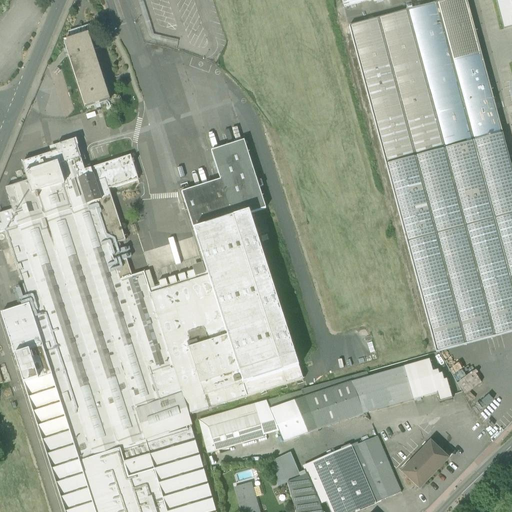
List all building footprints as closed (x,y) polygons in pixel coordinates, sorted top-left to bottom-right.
[(449,0),(351,25),(435,351),(511,330),(511,162),(470,0),(449,0)] [(511,0),(495,0),(504,30),(511,27),(511,0)] [(68,33),(69,35),(90,28),(90,26),(68,33)] [(69,35),(71,40),(89,35),(92,34),(90,28),(69,35)] [(110,101),(89,35),(71,40),(64,43),(85,109),(110,101)] [(1,314),(64,511),(216,511),(191,428),(171,434),(169,434),(192,426),(189,416),(151,295),(144,273),(132,277),(127,260),(114,264),(109,246),(125,241),(109,190),(138,180),(131,156),(90,169),(90,170),(84,172),(76,147),(78,146),(76,140),(55,147),(57,152),(22,163),(26,175),(26,176),(24,176),(25,179),(22,180),(23,184),(6,189),(12,211),(0,214),(0,223),(1,225),(0,225),(0,233),(5,232),(23,289),(19,290),(22,298),(26,296),(29,305),(1,314)] [(204,263),(208,277),(247,398),(303,380),(299,367),(298,367),(249,215),(266,209),(259,188),(263,187),(261,181),(257,182),(244,142),(211,153),(221,181),(190,191),(189,187),(178,191),(183,204),(185,203),(204,263)] [(15,171),(17,177),(23,176),(21,169),(15,171)] [(208,277),(204,263),(190,268),(194,282),(208,277)] [(144,273),(151,295),(157,294),(150,271),(144,273)] [(194,282),(157,294),(151,295),(189,416),(247,398),(208,277),(194,282)] [(404,368),(369,378),(351,384),(363,415),(413,401),(414,401),(437,394),(439,403),(452,400),(447,380),(444,381),(442,375),(439,375),(438,371),(433,373),(429,361),(404,368)] [(351,383),(351,384),(369,378),(367,373),(350,378),(351,383)] [(273,433),(279,431),(270,411),(295,402),(305,399),(345,385),(343,380),(261,403),(255,405),(260,426),(263,436),(273,433)] [(318,430),(363,415),(351,384),(351,383),(345,385),(305,399),(318,430)] [(308,434),(318,430),(305,399),(295,402),(308,434)] [(283,442),(308,434),(295,402),(270,411),(279,431),(283,442)] [(199,421),(202,431),(209,429),(242,419),(245,430),(260,426),(255,405),(199,421)] [(242,419),(209,429),(216,452),(249,443),(245,430),(242,419)] [(260,426),(245,430),(249,443),(264,438),(263,436),(260,426)] [(208,455),(216,452),(209,429),(202,431),(208,455)] [(316,470),(316,472),(328,499),(333,511),(357,511),(401,494),(377,438),(358,446),(357,444),(350,447),(350,446),(341,450),(342,452),(321,462),(319,463),(318,464),(317,466),(316,468),(316,470)] [(402,473),(419,490),(448,460),(431,443),(402,473)] [(274,462),(278,477),(285,475),(297,470),(291,455),(274,462)] [(297,470),(285,475),(287,484),(301,478),(297,470)] [(318,503),(328,499),(316,472),(306,476),(318,503)] [(280,486),(287,484),(285,475),(278,477),(280,486)] [(306,476),(301,478),(287,484),(295,511),(322,511),(318,503),(306,476)] [(235,489),(241,511),(259,511),(251,484),(235,489)]
